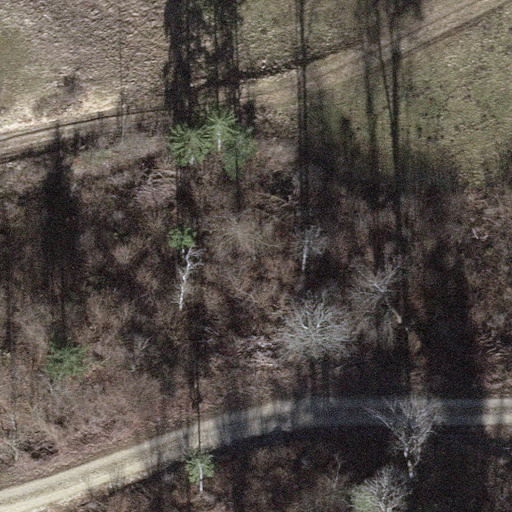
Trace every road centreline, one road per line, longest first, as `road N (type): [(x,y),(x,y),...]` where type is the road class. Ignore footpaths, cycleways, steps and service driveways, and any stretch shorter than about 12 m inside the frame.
road 1 (track): [(511,407),(283,416),(0,505)]
road 2 (track): [(482,0),(232,103),(0,163)]
